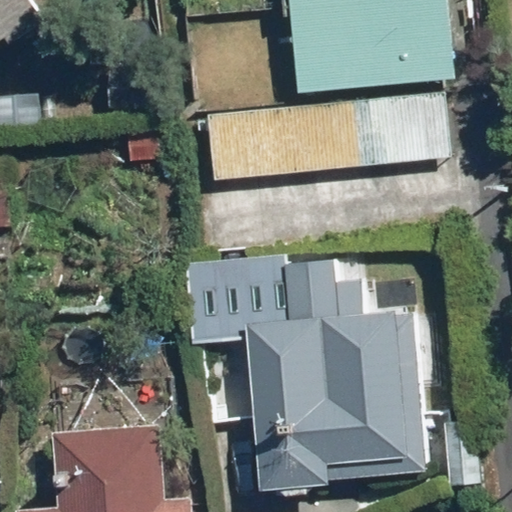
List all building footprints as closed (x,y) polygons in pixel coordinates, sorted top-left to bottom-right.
[(0,0),(0,43),(51,12),(43,0),(0,0)] [(459,77),(452,0),(294,0),(303,90),(459,77)] [(454,156),(447,90),(208,114),(214,180),(454,156)] [(86,92),(0,93),(0,128),(86,127),(86,92)] [(292,259),(291,252),(189,260),(195,340),(256,335),(268,487),(341,481),(340,476),(430,469),(417,307),(345,312),(341,255),(292,259)] [(200,511),(199,492),(172,494),(167,421),(57,429),(62,503),(23,506),(23,511),(200,511)] [(479,424),(443,425),(446,496),(482,494),(479,424)]
